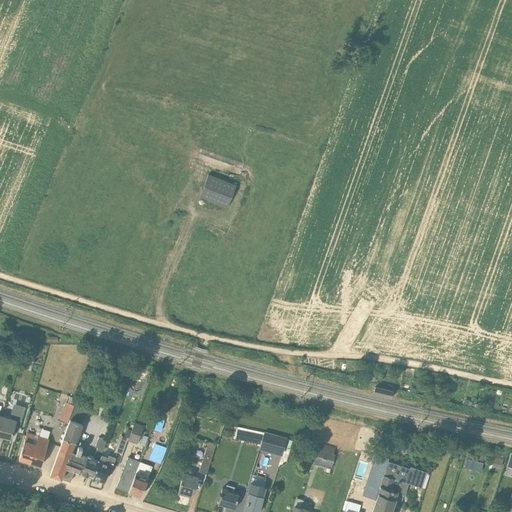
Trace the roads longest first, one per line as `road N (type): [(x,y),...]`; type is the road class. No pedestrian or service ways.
road 1 (track): [(511,385),(205,336),(0,275)]
road 2 (tertiary): [(133,511),(0,473)]
